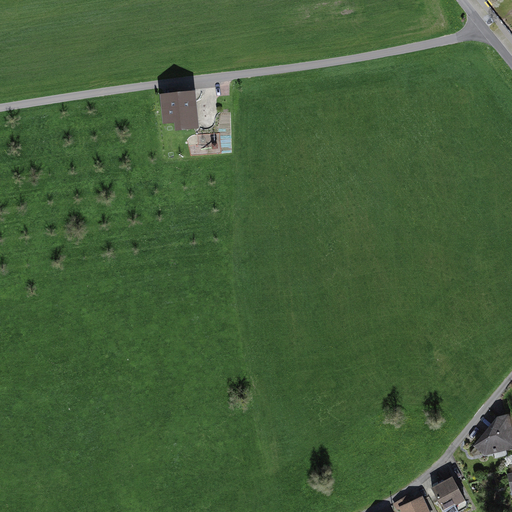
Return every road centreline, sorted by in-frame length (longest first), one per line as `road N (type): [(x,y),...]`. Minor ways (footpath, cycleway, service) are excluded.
road 1 (unclassified): [(486,29),(333,64),(0,110)]
road 2 (residential): [(511,378),(424,476),(367,511)]
